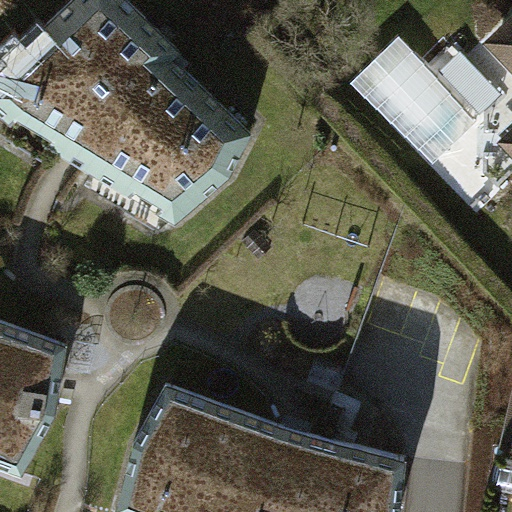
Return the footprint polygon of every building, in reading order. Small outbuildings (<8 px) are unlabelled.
[(243,134),(115,0),(63,0),(0,68),(0,125),(170,225),(225,184),(243,134)] [(511,24),(484,52),(511,79),(511,127),(497,142),(511,156),(511,24)] [(57,346),(0,324),(0,470),(17,477),(47,418),(57,346)] [(279,427),(157,380),(122,442),(102,511),(396,511),(401,460),(279,427)] [(511,455),(511,395),(500,453),(511,455)]
